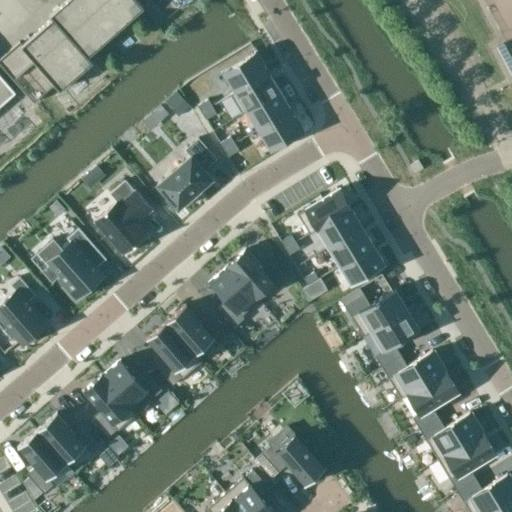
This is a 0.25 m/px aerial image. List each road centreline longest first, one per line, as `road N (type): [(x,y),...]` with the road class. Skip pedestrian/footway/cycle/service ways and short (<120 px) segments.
road 1 (residential): [(346,125),(245,190),(0,411)]
road 2 (residential): [(511,392),(400,207)]
road 3 (residential): [(346,125),(270,0)]
road 4 (residential): [(511,156),(400,207)]
